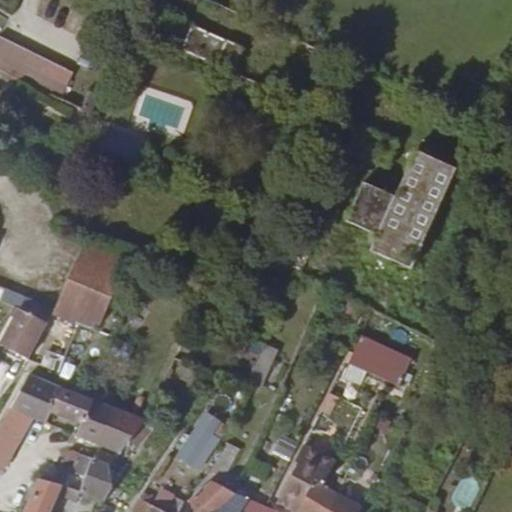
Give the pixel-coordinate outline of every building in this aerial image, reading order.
[(175,17),(137,0),(130,0),(122,25),(164,43),(175,17)] [(191,25),(175,17),(164,43),(180,51),(191,25)] [(242,48),(191,25),(180,51),(231,72),(242,48)] [(0,71),(61,99),(73,72),(0,39),(0,71)] [(339,53),(308,39),(301,57),(331,70),(339,53)] [(334,116),(322,111),(311,137),(324,141),(328,131),(334,116)] [(334,116),(328,131),(352,142),(349,150),(386,166),(396,143),(334,116)] [(135,168),(141,152),(143,146),(103,132),(95,155),(135,168)] [(306,148),(319,153),(324,141),(311,137),(306,148)] [(69,139),(67,146),(75,149),(78,142),(69,139)] [(398,253),(415,261),(455,168),(415,150),(394,196),(377,235),(370,250),(394,261),(398,253)] [(135,168),(142,170),(147,153),(141,152),(135,168)] [(377,235),(394,196),(362,181),(344,221),(377,235)] [(290,232),(294,225),(282,220),(280,225),(287,228),(286,230),(290,232)] [(232,241),(244,246),(250,231),(239,225),(232,241)] [(85,245),(55,312),(90,328),(93,324),(98,327),(127,263),(85,245)] [(411,268),(415,261),(398,253),(394,261),(411,268)] [(17,295),(3,290),(0,297),(0,301),(11,308),(17,295)] [(17,295),(11,308),(17,310),(1,344),(28,359),(55,312),(17,295)] [(357,320),(365,305),(353,299),(346,314),(357,320)] [(399,387),(411,358),(360,334),(352,352),(350,350),(345,362),(399,387)] [(246,381),(255,384),(261,387),(277,353),(263,346),(246,381)] [(42,364),(58,371),(64,356),(47,350),(42,364)] [(50,410),(59,387),(28,375),(0,425),(0,434),(16,444),(32,417),(45,423),(50,410)] [(168,386),(162,383),(156,397),(162,400),(168,386)] [(89,399),(59,387),(50,410),(81,423),(89,399)] [(339,397),(329,393),(320,410),(329,415),(339,397)] [(135,417),(144,399),(138,396),(129,414),(135,417)] [(99,445),(112,408),(89,399),(81,423),(76,435),(99,445)] [(119,453),(128,440),(144,421),(135,417),(129,414),(112,408),(99,445),(119,453)] [(190,438),(186,444),(179,455),(200,469),(219,439),(212,434),(219,421),(206,413),(190,438)] [(138,448),(158,421),(147,416),(144,421),(128,440),(138,448)] [(16,444),(0,434),(0,469),(1,470),(16,444)] [(181,440),(186,444),(190,438),(185,434),(181,440)] [(291,458),(296,443),(278,437),(273,452),(291,458)] [(226,443),(213,468),(225,474),(239,450),(226,443)] [(296,511),(314,480),(323,485),(335,462),(302,445),(294,461),(297,463),(276,502),(295,511),(296,511)] [(64,457),(75,461),(78,453),(72,450),(65,452),(64,457)] [(79,492),(103,502),(111,488),(110,465),(116,457),(99,450),(94,458),(78,453),(75,461),(71,472),(84,477),(79,492)] [(24,511),(49,511),(58,494),(62,486),(39,479),(37,483),(28,503),(24,511)] [(325,511),(336,493),(323,485),(314,480),(296,511),(325,511)] [(23,501),(28,503),(37,483),(32,481),(23,501)] [(209,511),(210,509),(231,490),(212,482),(189,503),(184,511),(209,511)] [(77,501),(79,492),(62,486),(58,494),(77,501)] [(358,511),(361,507),(346,498),(348,492),(339,486),(336,493),(325,511),(358,511)] [(237,511),(247,497),(231,490),(210,509),(209,511),(237,511)] [(148,511),(151,505),(153,500),(141,494),(130,511),(148,511)] [(151,505),(163,511),(178,511),(183,501),(173,496),(167,508),(153,500),(151,505)] [(278,511),(265,506),(247,497),(237,511),(278,511)] [(418,511),(420,511),(401,501),(395,511),(418,511)]
